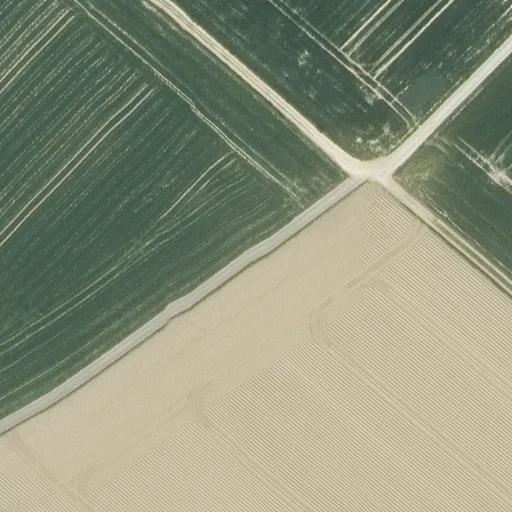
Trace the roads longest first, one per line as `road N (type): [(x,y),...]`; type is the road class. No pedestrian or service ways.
road 1 (track): [(0,435),(371,173)]
road 2 (track): [(371,173),(162,0)]
road 3 (track): [(371,173),(511,38)]
road 4 (track): [(371,173),(511,296)]
